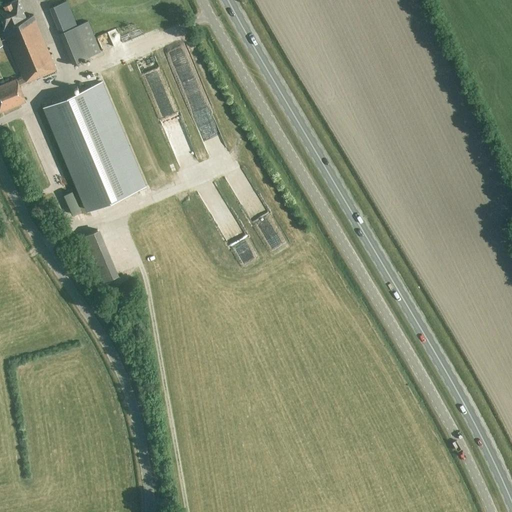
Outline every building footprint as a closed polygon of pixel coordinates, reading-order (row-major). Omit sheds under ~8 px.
[(19,85),(32,80),(56,70),(33,16),(26,19),(18,0),(15,0),(0,6),(0,18),(4,28),(2,29),(23,79),(18,82),(17,79),(0,85),(0,112),(26,102),(19,85)] [(49,8),(59,33),(77,26),(67,1),(49,8)] [(77,26),(59,33),(72,64),(90,57),(87,49),(98,45),(88,21),(77,26)] [(124,74),(46,106),(89,210),(170,178),(124,74)] [(115,221),(94,228),(109,276),(130,269),(115,221)]
